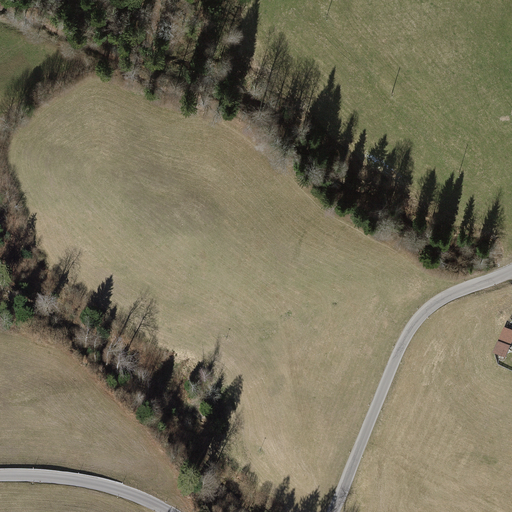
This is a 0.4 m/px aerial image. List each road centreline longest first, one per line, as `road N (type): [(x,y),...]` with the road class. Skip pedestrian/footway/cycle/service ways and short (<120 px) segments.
road 1 (unclassified): [(511,271),(444,298),(404,338),(332,511)]
road 2 (unclassified): [(168,511),(103,485),(0,475)]
